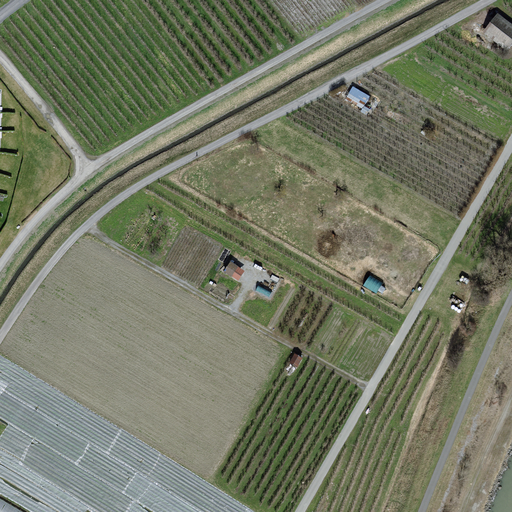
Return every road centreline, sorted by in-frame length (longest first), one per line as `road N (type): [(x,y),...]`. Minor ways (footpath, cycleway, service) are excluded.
road 1 (track): [(86,224),(371,389)]
road 2 (track): [(422,511),(511,296)]
road 3 (residential): [(89,168),(0,57)]
